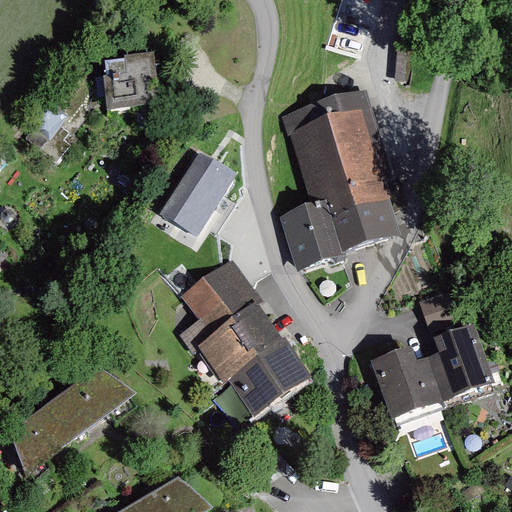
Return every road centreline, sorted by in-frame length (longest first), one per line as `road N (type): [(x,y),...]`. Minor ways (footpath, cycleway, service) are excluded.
road 1 (track): [(337,346),(393,267),(422,208),(465,0)]
road 2 (residential): [(337,346),(285,270),(260,187),(255,124),(270,37),(265,0)]
road 3 (residential): [(337,346),(347,433),(377,511)]
